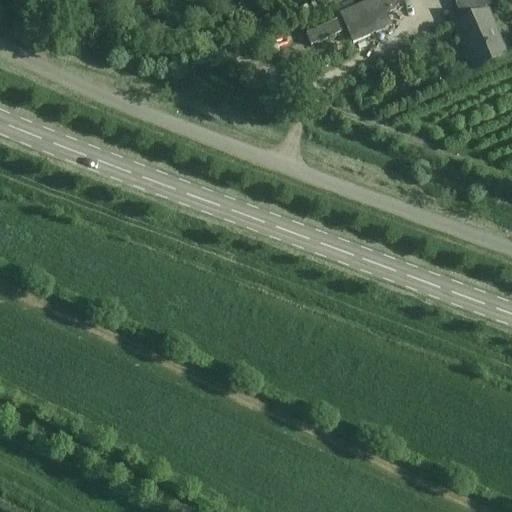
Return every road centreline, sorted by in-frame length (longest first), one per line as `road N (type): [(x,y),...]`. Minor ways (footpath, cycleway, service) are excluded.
road 1 (unclassified): [(511,247),(0,45)]
road 2 (secondary): [(0,120),(511,314)]
